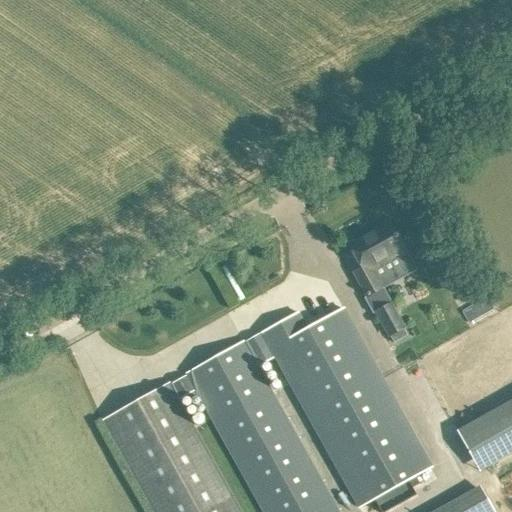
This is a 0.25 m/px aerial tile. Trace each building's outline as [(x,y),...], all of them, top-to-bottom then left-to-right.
[(362,268),(355,272),(368,296),(381,289),(371,270),(405,251),(390,223),(350,245),(362,268)] [(375,312),(389,337),(406,328),(392,303),(375,312)] [(241,511),(179,401),(196,391),(263,511),(339,511),(258,367),(276,357),(360,508),(375,500),(380,511),(386,511),(393,509),(386,494),(399,486),(407,501),(418,495),(413,487),(420,483),(416,477),(432,468),(343,309),(308,328),(299,312),(244,342),(244,341),(102,420),(153,511),(241,511)] [(511,401),(463,424),(484,468),(511,455),(511,401)] [(432,511),(495,511),(480,485),(432,511)]
